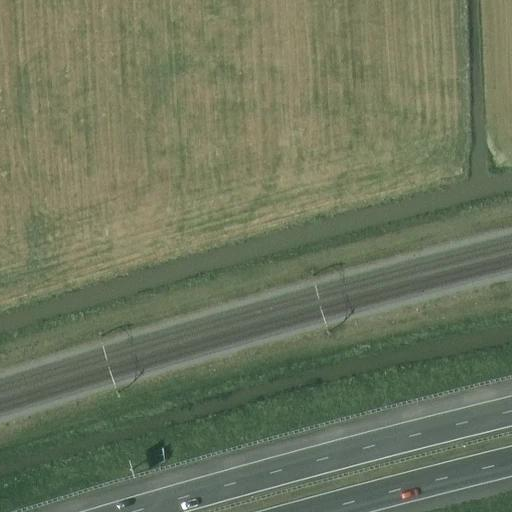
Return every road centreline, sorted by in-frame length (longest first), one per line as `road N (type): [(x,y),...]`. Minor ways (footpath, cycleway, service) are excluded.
road 1 (motorway): [(511,412),(129,511)]
road 2 (motorway): [(323,511),(511,463)]
